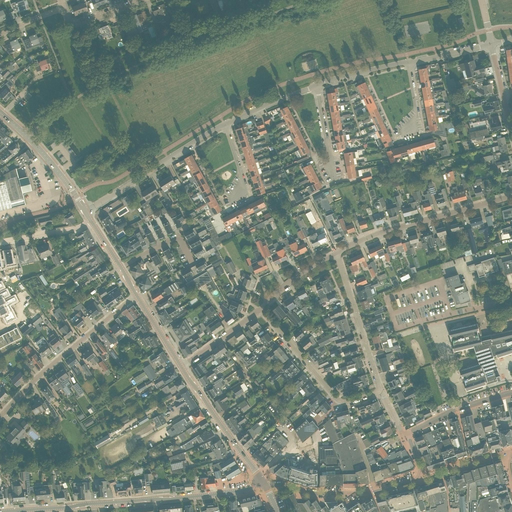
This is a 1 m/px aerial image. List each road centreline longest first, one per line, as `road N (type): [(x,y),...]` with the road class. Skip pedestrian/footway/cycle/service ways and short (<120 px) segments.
road 1 (tertiary): [(0,511),(246,490),(261,479)]
road 2 (residential): [(265,487),(362,492),(409,482),(419,465),(407,433)]
road 3 (residential): [(337,253),(511,197)]
road 4 (residential): [(0,415),(136,295)]
road 5 (residential): [(85,211),(223,123)]
road 6 (residential): [(380,390),(336,399),(258,310)]
road 7 (residential): [(380,390),(337,253)]
road 8 (tertiary): [(261,479),(181,367)]
road 9 (tertiary): [(85,211),(2,114)]
